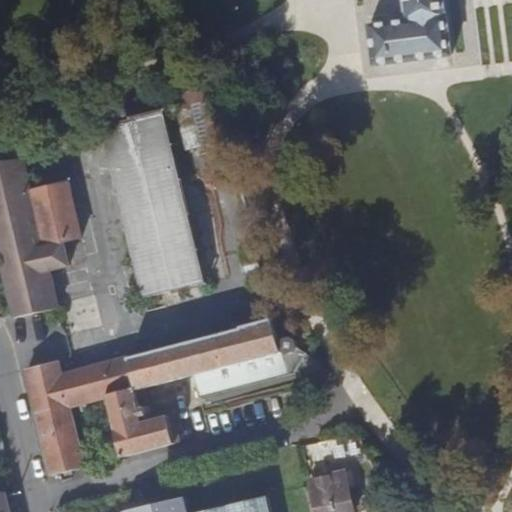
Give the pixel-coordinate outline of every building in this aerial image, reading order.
[(405,0),(408,20),(371,25),(377,65),(453,56),(448,15),(447,15),(445,0),(405,0)] [(216,139),(229,136),(217,83),(190,87),(194,107),(207,104),(216,139)] [(134,139),(103,138),(140,296),(202,282),(161,112),(131,119),(134,139)] [(100,126),(103,138),(134,139),(131,119),(100,126)] [(57,136),(70,137),(71,123),(57,122),(57,136)] [(0,249),(17,318),(60,307),(52,271),(72,266),(66,242),(80,240),(66,180),(32,188),(19,138),(0,138),(0,249)] [(137,389),(137,390),(197,375),(202,395),(297,370),(308,355),(300,349),(300,348),(301,345),(300,341),(297,339),(293,337),(288,338),(284,342),(284,347),(281,348),(271,303),(269,304),(273,321),(245,328),(244,330),(242,330),(131,360),(139,389),(137,389)] [(239,312),(242,330),(244,330),(245,328),(273,321),(269,304),(239,312)] [(108,396),(137,389),(139,389),(131,360),(131,358),(65,375),(62,362),(29,371),(39,414),(71,406),(108,396)] [(137,390),(137,389),(108,396),(124,460),(126,459),(126,457),(176,444),(169,417),(145,423),(144,416),(148,415),(146,406),(142,407),(137,390)] [(39,414),(54,475),(85,467),(71,406),(39,414)] [(169,417),(176,444),(181,443),(172,409),(148,415),(144,416),(145,423),(169,417)] [(317,511),(355,511),(346,475),(311,483),(313,494),(309,495),(311,504),(315,503),(317,511)] [(0,511),(10,511),(6,494),(0,493),(0,511)] [(272,511),(268,496),(201,511),(189,511),(186,497),(125,511),(272,511)]
